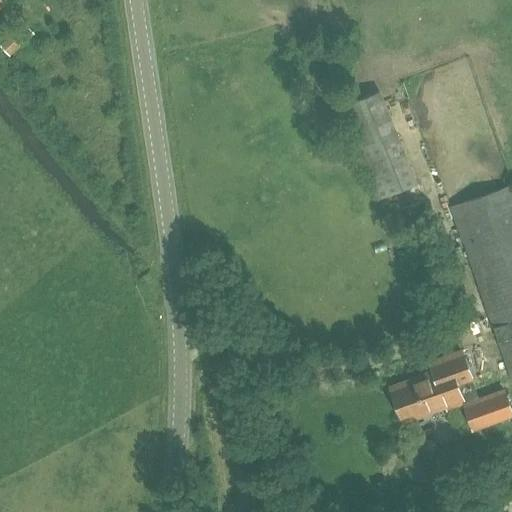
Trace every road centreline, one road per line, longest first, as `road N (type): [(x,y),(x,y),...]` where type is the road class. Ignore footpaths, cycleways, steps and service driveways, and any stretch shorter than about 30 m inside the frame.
road 1 (tertiary): [(171,511),(182,421),(181,327),(135,0)]
road 2 (track): [(181,327),(328,361),(385,359)]
